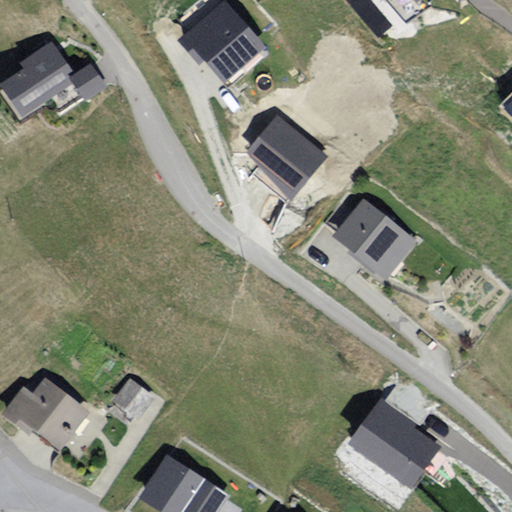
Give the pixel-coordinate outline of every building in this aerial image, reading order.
[(263,50),(225,6),(181,44),(201,66),(205,63),(224,84),(263,50)] [(76,81),(52,48),(22,70),(27,76),(4,92),(25,121),(77,83),(87,98),(101,88),(90,71),(76,81)] [(413,243),(365,206),(337,241),(386,279),(413,243)] [(131,383),(115,404),(134,418),(150,398),(131,383)] [(59,451),(86,415),(47,385),(35,400),(25,392),(5,418),(30,437),(34,432),(59,451)] [(437,450),(381,411),(355,449),(411,488),(437,450)] [(217,511),(226,499),(168,464),(146,501),(163,511),(217,511)]
